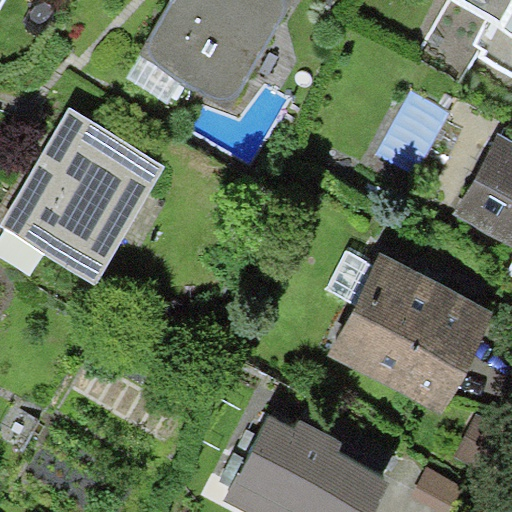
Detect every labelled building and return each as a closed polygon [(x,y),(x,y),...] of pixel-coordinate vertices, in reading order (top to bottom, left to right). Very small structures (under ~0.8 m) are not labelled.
[(281,0),(165,0),(140,44),(227,94),(281,0)] [(511,0),(458,0),(505,26),(511,13),(511,0)] [(155,155),(69,106),(5,216),(92,265),(155,155)] [(511,142),(494,133),(457,200),(511,229),(511,142)] [(327,280),(360,298),(340,336),(436,385),(479,301),(384,252),(380,259),(348,242),(327,280)] [(360,511),(383,470),(330,443),(335,434),(297,413),(291,423),(265,409),(225,485),(277,511),(360,511)]
